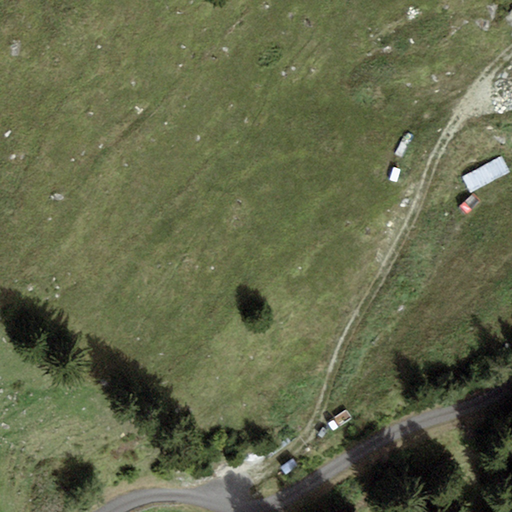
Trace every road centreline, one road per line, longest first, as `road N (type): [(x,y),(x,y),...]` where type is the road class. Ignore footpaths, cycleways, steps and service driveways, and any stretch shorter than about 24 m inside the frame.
road 1 (track): [(215,502),(316,427),(335,367),(416,213),(439,149),(511,51)]
road 2 (residential): [(511,375),(275,505),(239,510),(157,495),(112,511)]
